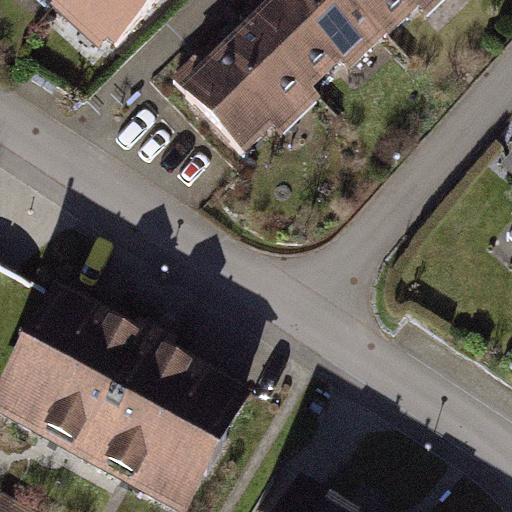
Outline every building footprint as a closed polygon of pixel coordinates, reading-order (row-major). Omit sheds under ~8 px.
[(58,0),(106,46),(124,27),(149,0),(58,0)] [(373,18),(355,0),(270,0),(264,6),(257,0),(248,0),(236,12),(305,83),(373,18)] [(408,0),(356,0),(382,26),(408,0)] [(304,83),(246,23),(195,71),(185,60),(167,77),(236,148),(304,83)] [(31,368),(8,412),(192,511),(204,511),(223,478),(230,482),(250,445),(244,442),(264,405),(180,359),(183,353),(156,338),(152,344),(69,299),(49,335),(45,333),(27,366),(31,368)] [(355,511),(307,482),(288,511),(355,511)]
